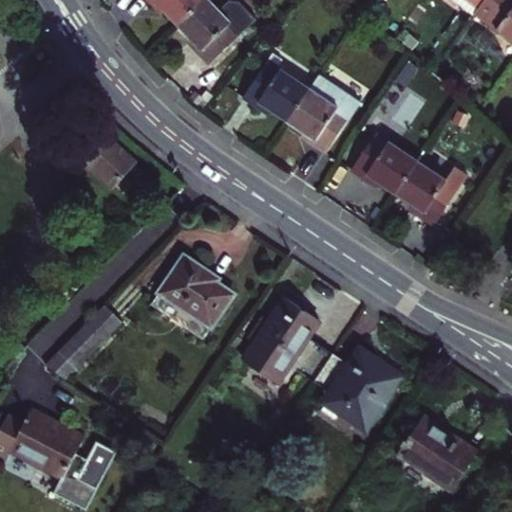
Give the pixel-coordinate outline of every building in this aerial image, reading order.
[(214,2),(211,0),(152,0),(159,6),(164,12),(167,10),(185,29),(214,2)] [(471,0),(482,8),(488,0),(471,0)] [(511,0),(488,0),(482,8),(479,12),(511,37),(511,0)] [(231,19),(214,2),(185,29),(196,40),(202,48),(200,49),(216,67),(259,25),(242,8),(231,19)] [(279,58),(274,65),(250,99),(267,111),(270,113),(273,109),(293,123),(314,93),(283,71),(289,64),(279,58)] [(355,122),(314,93),(293,123),(306,132),(314,138),(311,141),(331,154),(355,122)] [(398,195),(419,164),(379,137),(355,171),(374,185),(377,181),(378,182),(398,195)] [(149,174),(107,138),(89,158),(131,194),(138,186),(127,177),(132,170),(144,179),(149,174)] [(460,192),(419,164),(398,195),(416,209),(420,211),(417,213),(437,227),(460,192)] [(204,270),(182,255),(159,292),(211,327),(233,294),(204,274),(206,271),(204,270)] [(211,327),(159,292),(152,304),(203,339),(211,327)] [(244,362),(275,383),(289,364),(315,381),(333,354),(306,336),(317,320),(305,312),(285,299),(275,313),(244,362)] [(352,360),(333,354),(315,381),(331,392),(325,401),(368,430),(405,375),(377,356),(362,347),(352,360)] [(68,511),(82,511),(112,459),(89,446),(82,457),(72,452),(79,439),(55,425),(28,409),(20,424),(4,414),(0,421),(0,457),(3,452),(55,482),(46,499),(68,511)] [(452,432),(431,419),(409,455),(464,490),(487,455),(452,432)]
